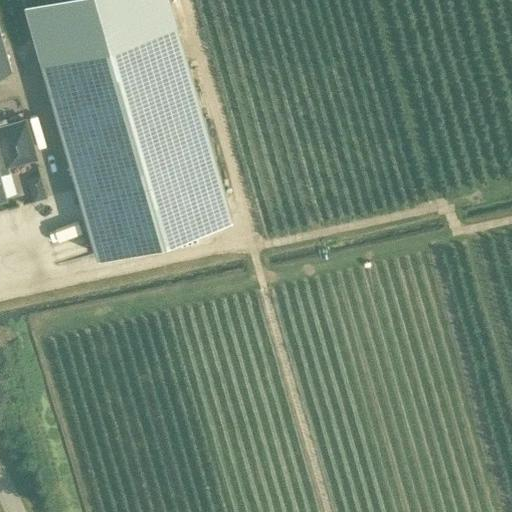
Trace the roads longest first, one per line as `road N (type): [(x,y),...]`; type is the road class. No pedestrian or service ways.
road 1 (track): [(0,302),(447,208),(455,235),(511,225)]
road 2 (track): [(328,511),(185,0)]
